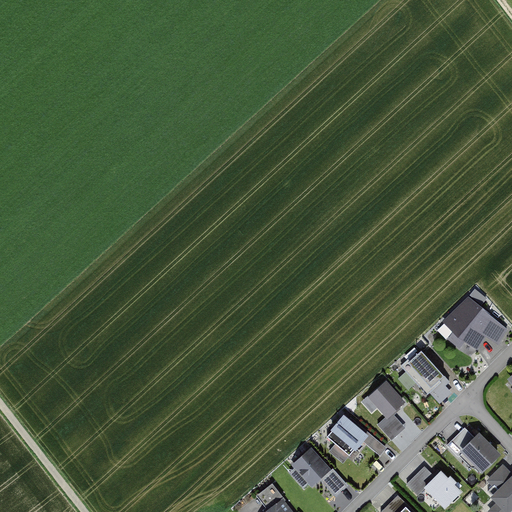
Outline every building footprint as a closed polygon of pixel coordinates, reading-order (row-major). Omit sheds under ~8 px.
[(492,322),(468,301),(445,326),(470,348),(492,322)] [(445,379),(422,353),(404,370),(426,395),(445,379)] [(386,385),(372,397),(387,415),(402,403),(386,385)] [(326,437),(348,456),(365,436),(343,417),(326,437)] [(465,451),(486,473),(501,459),(480,437),(465,451)] [(314,485),(330,472),(312,450),(295,463),(314,485)] [(460,489),(441,470),(426,484),(445,504),(460,489)] [(493,511),(509,511),(511,509),(511,482),(502,472),(491,483),(495,488),(489,494),(500,505),(493,511)] [(271,485),(259,495),(270,510),(267,511),(288,511),(281,502),(283,500),(271,485)]
